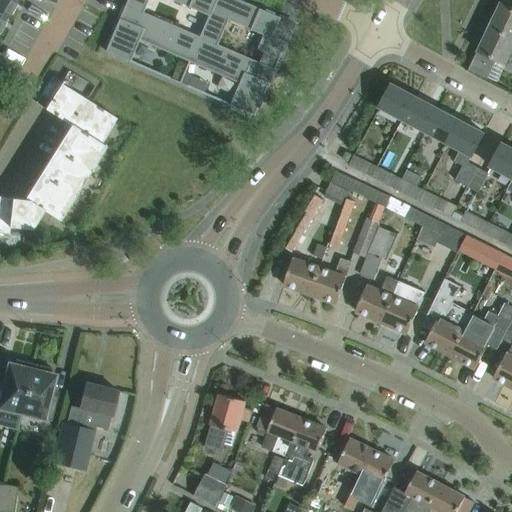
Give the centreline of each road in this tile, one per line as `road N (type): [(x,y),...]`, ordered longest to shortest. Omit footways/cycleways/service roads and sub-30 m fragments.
road 1 (unclassified): [(511,459),(474,419),(227,314)]
road 2 (tertiary): [(206,262),(247,198),(308,136),(375,33)]
road 3 (tertiary): [(119,511),(152,453),(181,342)]
road 4 (residential): [(511,109),(375,33)]
road 5 (unclassified): [(144,297),(0,298)]
